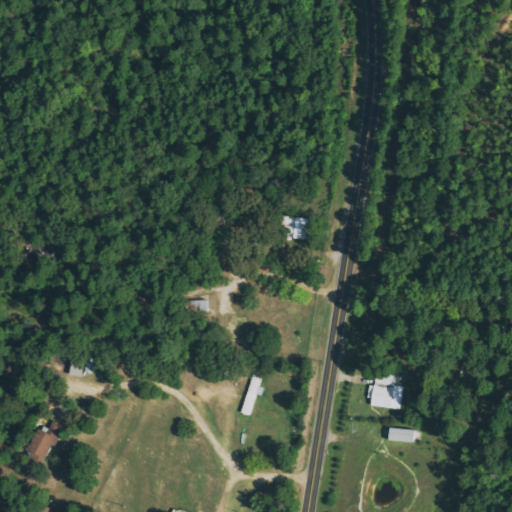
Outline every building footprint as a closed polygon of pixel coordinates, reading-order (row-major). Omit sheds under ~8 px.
[(310,219),(285,215),(282,237),(306,241),(310,219)] [(209,312),(209,299),(191,300),(192,313),(209,312)] [(98,357),(75,354),(73,374),(86,376),(86,372),(96,373),(98,357)] [(402,409),(404,386),(396,385),(397,373),(378,371),(376,386),(372,385),(370,406),(402,409)] [(65,424),(56,420),(51,430),(41,425),(29,451),(48,460),(65,424)] [(415,442),(416,429),(392,428),(391,441),(415,442)]
